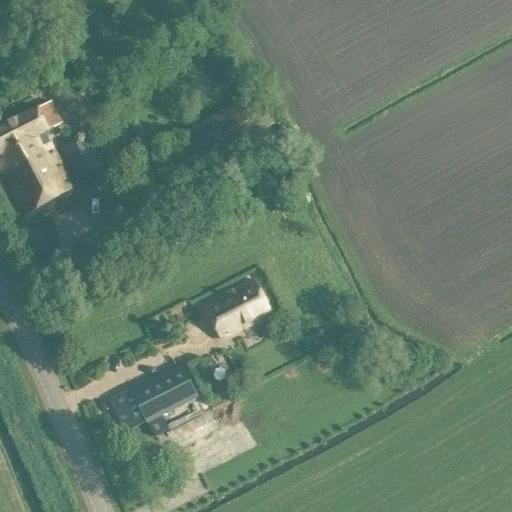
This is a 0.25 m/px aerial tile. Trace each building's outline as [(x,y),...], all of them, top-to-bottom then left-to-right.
[(201,164),(275,124),(258,92),(184,132),(201,164)] [(47,121),(58,116),(51,101),(40,106),(47,121)] [(0,126),(0,169),(23,214),(74,187),(34,110),(0,126)] [(106,169),(88,132),(60,146),(78,183),(106,169)] [(129,219),(77,244),(88,266),(139,240),(129,219)] [(214,343),(271,313),(253,279),(230,291),(196,309),(214,343)] [(489,341),(480,323),(451,337),(460,356),(489,341)] [(181,366),(132,391),(130,388),(111,397),(123,431),(147,422),(154,437),(169,430),(162,415),(197,396),(181,366)]
